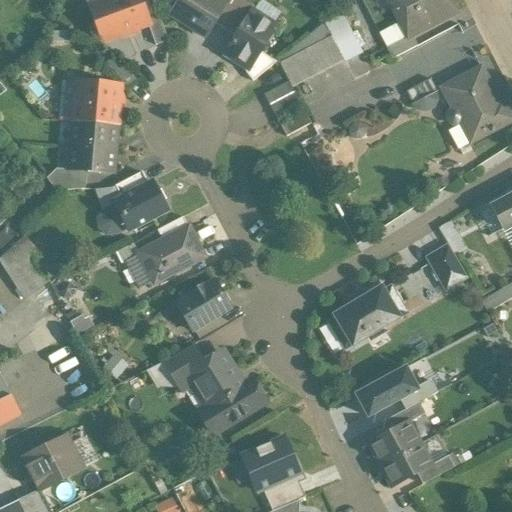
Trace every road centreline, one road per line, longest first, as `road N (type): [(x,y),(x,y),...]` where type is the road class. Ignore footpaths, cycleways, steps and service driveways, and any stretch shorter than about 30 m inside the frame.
road 1 (residential): [(277,317),(511,166)]
road 2 (residential): [(277,317),(364,511)]
road 3 (residential): [(196,148),(277,317)]
road 4 (residential): [(196,148),(212,122),(195,97),(165,103),(159,134)]
